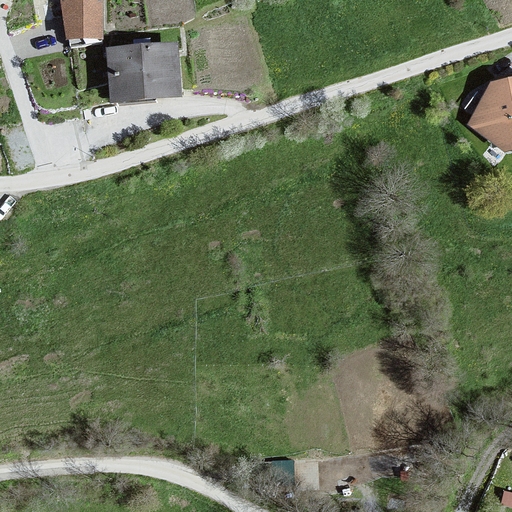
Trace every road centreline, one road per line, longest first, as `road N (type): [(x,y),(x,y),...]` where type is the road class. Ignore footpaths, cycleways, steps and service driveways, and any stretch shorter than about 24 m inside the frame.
road 1 (unclassified): [(511,35),(108,171),(0,189)]
road 2 (residential): [(259,511),(187,477),(134,463),(0,472)]
road 3 (track): [(34,138),(230,108),(248,119)]
road 4 (track): [(48,184),(0,29)]
